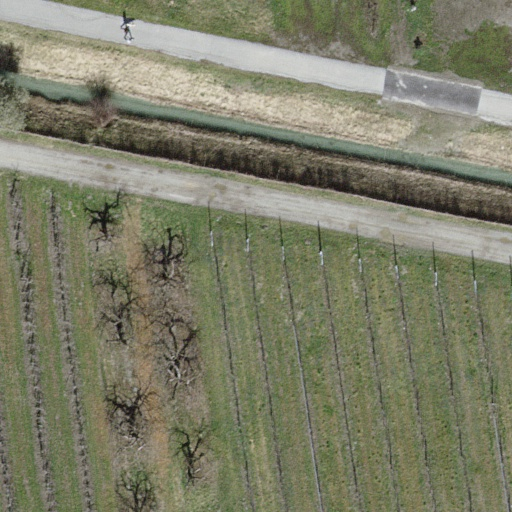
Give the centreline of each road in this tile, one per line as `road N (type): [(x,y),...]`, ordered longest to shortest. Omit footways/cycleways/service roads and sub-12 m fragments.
road 1 (track): [(511,125),(0,19)]
road 2 (track): [(511,248),(0,153)]
